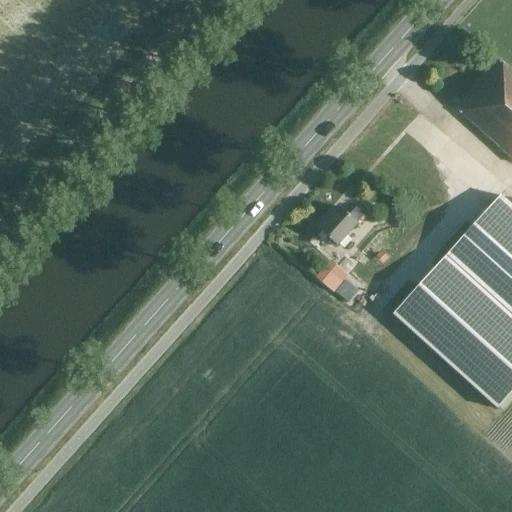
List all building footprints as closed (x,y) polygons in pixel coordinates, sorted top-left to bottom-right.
[(511,69),(503,61),(502,62),(459,109),(511,156),(511,69)] [(511,206),(501,196),(447,256),(511,314),(511,206)] [(356,220),(363,213),(355,205),(348,213),(340,206),(320,227),(337,242),(357,221),(356,220)] [(444,260),(393,315),(498,410),(511,394),(511,314),(447,256),(444,260)] [(348,302),(359,292),(337,269),(326,280),(348,302)]
